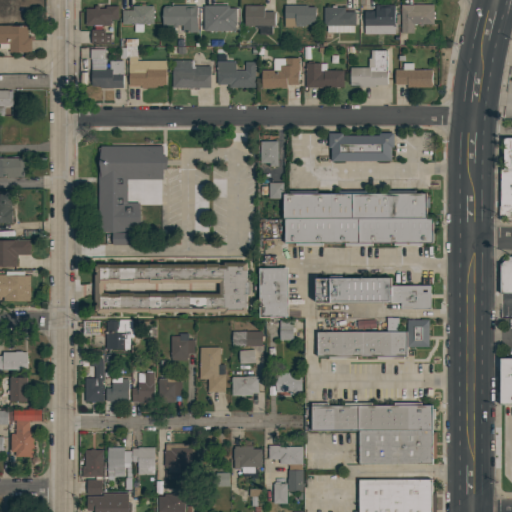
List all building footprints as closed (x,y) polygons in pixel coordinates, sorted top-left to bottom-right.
[(0,22),(0,4),(15,4),(15,22),(0,22)] [(141,6),(141,4),(145,4),(145,5),(153,5),(153,24),(143,24),(143,32),(134,32),(134,24),(121,24),(121,10),(132,10),(132,6),(141,6)] [(433,4),(434,24),(423,24),(423,26),(419,26),(419,24),(413,24),(413,33),(401,33),(400,5),(433,4)] [(196,5),(197,32),(182,32),(182,25),(177,25),(177,27),(172,27),(172,25),(162,25),(162,8),(164,6),(170,6),(171,7),(171,6),(196,5)] [(228,5),(228,8),(235,8),(236,25),(234,25),(235,30),(203,31),(203,6),(228,5)] [(263,5),(264,12),(274,11),(274,25),(271,25),(271,34),(259,35),(259,28),(256,28),(256,26),(245,26),(245,5),(263,5)] [(307,5),(307,7),(315,7),(315,24),(306,24),(306,26),(296,26),(296,27),(284,27),(284,5),(307,5)] [(331,7),(331,5),(336,5),(336,7),(344,7),(344,12),(355,12),(355,26),(353,26),(353,32),(342,32),(342,25),(339,25),(339,27),(334,27),(334,26),(323,26),(323,7),(331,7)] [(364,34),(364,11),(374,11),(374,5),(394,5),(394,34),(364,34)] [(85,25),(85,8),(94,8),(94,6),(99,6),(99,8),(105,8),(105,6),(117,6),(117,19),(110,20),(111,20),(111,23),(110,23),(110,25),(85,25)] [(0,25),(10,25),(10,26),(27,26),(27,38),(31,38),(31,53),(9,53),(9,49),(0,49),(0,25)] [(90,44),(90,30),(104,30),(104,34),(110,34),(110,44),(90,44)] [(166,61),(166,69),(165,69),(165,86),(156,86),(156,87),(140,87),(140,86),(128,86),(128,57),(125,56),(125,38),(137,38),(137,60),(166,61)] [(100,86),(91,86),(91,59),(90,59),(89,49),(105,49),(105,69),(109,68),(109,60),(123,60),(123,75),(122,75),(122,87),(100,88),(100,86)] [(350,68),(367,67),(367,58),(370,58),(370,50),(386,50),(387,85),(375,85),(375,86),(358,87),(358,85),(350,85),(350,68)] [(261,88),(261,70),(273,70),(273,58),(299,58),(299,71),(298,71),(298,85),(286,85),(286,88),(261,88)] [(172,60),(191,60),(191,66),(210,66),(210,88),(192,88),(189,88),(172,88),(172,60)] [(244,62),(254,61),(254,87),(228,88),(228,84),(216,84),(216,62),(228,62),(228,60),(231,60),(231,62),(235,61),(235,70),(244,70),(244,62)] [(305,87),(305,63),(307,63),(307,61),(314,61),(314,63),(326,63),(326,70),(343,70),(343,87),(305,87)] [(402,70),(402,63),(413,63),(413,69),(431,69),(431,87),(407,88),(407,84),(394,84),(394,70),(402,70)] [(0,90),(8,90),(8,91),(12,91),(12,106),(0,106),(0,90)] [(330,147),(328,147),(328,133),(342,132),(342,135),(378,135),(378,132),(393,132),(393,147),(390,147),(390,160),(330,161),(330,147)] [(511,168),(503,169),(503,138),(511,138),(511,168)] [(277,166),(269,166),(269,163),(260,163),(260,141),(277,141),(277,166)] [(162,146),(162,156),(166,156),(166,169),(162,169),(162,179),(126,179),(126,202),(139,202),(139,231),(98,231),(98,147),(100,147),(100,146),(162,146)] [(0,158),(24,158),(24,177),(0,177),(0,158)] [(511,220),(505,220),(505,217),(499,217),(499,191),(500,191),(500,169),(503,169),(511,168),(511,220)] [(282,182),(282,198),(268,198),(268,182),(282,182)] [(282,219),(282,193),(288,193),(288,190),(316,190),(316,192),(337,192),(337,190),(366,190),(366,192),(387,192),(387,190),(415,190),(415,192),(425,192),(425,197),(429,197),(429,208),(426,208),(426,218),(284,219),(282,219)] [(0,191),(10,191),(10,223),(0,223),(0,191)] [(432,218),(432,233),(433,233),(433,240),(432,240),(432,243),(421,243),(421,245),(394,245),(394,243),(372,243),(372,245),(344,245),(344,243),(322,243),(322,245),(295,245),(295,243),(284,243),(284,234),(282,234),(282,222),(284,222),(284,219),(426,218),(432,218)] [(42,230),(42,238),(23,238),(23,230),(42,230)] [(138,232),(138,244),(112,244),(112,232),(138,232)] [(0,240),(29,240),(29,244),(30,245),(30,250),(29,250),(29,255),(17,255),(17,258),(16,258),(16,263),(15,264),(15,266),(0,266),(0,240)] [(511,293),(500,293),(500,263),(501,263),(506,257),(506,256),(511,256),(511,293)] [(205,264),(205,263),(218,263),(218,264),(223,264),(223,262),(246,262),(246,282),(248,282),(248,294),(247,294),(247,314),(224,314),(224,311),(218,311),(218,313),(205,313),(205,312),(108,312),(108,314),(103,314),(103,313),(96,313),(96,311),(95,310),(94,306),(96,304),(96,302),(94,302),(94,274),(96,274),(96,272),(94,271),(94,266),(96,265),(96,264),(205,264)] [(287,317),(259,318),(259,268),(284,268),(284,267),(287,267),(287,317)] [(0,275),(5,275),(5,271),(24,271),(24,275),(30,275),(29,301),(3,301),(3,297),(0,297),(0,275)] [(400,302),(315,303),(315,278),(329,278),(329,275),(341,275),(341,278),(390,278),(390,286),(430,285),(430,309),(400,309),(400,302)] [(105,349),(105,331),(106,331),(106,321),(109,321),(109,319),(131,319),(131,325),(133,325),(133,328),(134,328),(134,337),(129,338),(129,349),(105,349)] [(279,319),(292,319),(292,340),(279,340),(279,319)] [(407,331),(407,320),(428,320),(428,347),(406,347),(406,356),(404,356),(404,359),(377,359),(377,357),(356,357),(356,359),(329,359),(328,357),(316,357),(316,332),(407,331)] [(94,324),(80,324),(81,334),(95,334),(94,324)] [(232,346),(232,331),(261,331),(262,346),(232,346)] [(179,336),(179,333),(188,333),(188,340),(193,340),(193,353),(187,353),(187,358),(186,358),(186,360),(170,361),(170,336),(179,336)] [(274,360),(285,360),(285,344),(274,344),(274,360)] [(219,347),(219,364),(218,364),(218,375),(225,375),(225,392),(207,392),(207,379),(199,379),(199,347),(219,347)] [(254,350),(254,363),(239,364),(238,351),(254,350)] [(15,352),(15,351),(22,351),(22,352),(27,352),(27,369),(18,369),(18,371),(16,371),(16,370),(0,370),(0,356),(2,356),(2,352),(15,352)] [(500,392),(497,392),(496,371),(500,371),(500,358),(511,358),(511,404),(500,405),(500,392)] [(102,381),(101,381),(101,385),(102,385),(102,401),(94,402),(91,402),(84,402),(84,378),(94,378),(94,366),(89,366),(89,359),(102,359),(102,381)] [(137,401),(131,401),(131,388),(137,388),(137,373),(153,373),(153,379),(154,379),(154,403),(137,403),(137,401)] [(290,373),(290,376),(301,376),(301,395),(289,395),(289,392),(275,392),(275,373),(290,373)] [(248,377),(248,376),(255,376),(255,377),(258,377),(258,393),(252,393),(252,395),(243,395),(243,396),(240,396),(240,395),(231,395),(231,377),(248,377)] [(27,377),(27,402),(9,402),(9,394),(8,394),(8,391),(9,391),(9,377),(27,377)] [(174,378),(174,382),(181,382),(181,396),(175,396),(175,402),(158,402),(158,378),(174,378)] [(111,402),(111,401),(105,401),(105,388),(111,388),(111,382),(121,382),(121,379),(128,379),(128,402),(111,402)] [(311,430),(311,403),(328,403),(328,405),(344,405),(344,403),(372,403),(372,405),(394,405),(394,403),(421,403),(421,405),(431,405),(431,409),(434,409),(434,419),(431,419),(432,430),(359,430),(311,430)] [(10,434),(15,434),(15,420),(29,420),(29,431),(33,431),(33,444),(33,457),(15,457),(15,452),(10,452),(10,434)] [(432,430),(432,439),(436,439),(436,462),(432,462),(432,464),(359,464),(359,430),(432,430)] [(183,444),(182,466),(179,466),(179,472),(167,472),(167,468),(165,468),(165,467),(163,467),(164,450),(165,450),(165,444),(183,444)] [(205,463),(205,471),(197,471),(197,445),(207,445),(207,448),(214,448),(214,463),(205,463)] [(302,447),(302,464),(301,464),(301,471),(289,471),(289,465),(286,465),(286,464),(279,464),(279,459),(268,459),(268,445),(281,445),(281,447),(302,447)] [(252,446),(252,449),(261,449),(261,467),(254,467),(254,473),(241,473),(241,467),(240,467),(240,469),(233,469),(233,460),(233,449),(234,449),(234,446),(252,446)] [(123,447),(123,476),(107,476),(107,462),(105,462),(105,459),(107,459),(107,454),(105,454),(105,451),(107,451),(107,447),(123,447)] [(154,447),(154,472),(153,472),(153,474),(137,474),(137,462),(131,462),(131,448),(137,448),(137,447),(154,447)] [(103,476),(82,477),(81,466),(84,466),(84,450),(90,450),(90,449),(95,449),(95,450),(102,450),(103,476)] [(299,492),(299,471),(284,471),(284,493),(299,492)] [(229,473),(229,487),(209,487),(209,478),(215,478),(215,473),(229,473)] [(101,479),(101,492),(100,492),(100,494),(86,494),(86,480),(101,479)] [(358,511),(358,480),(432,480),(432,493),(435,493),(435,511),(358,511)] [(286,503),(273,504),(273,483),(274,483),(274,482),(281,482),(281,483),(286,483),(286,503)] [(260,489),(260,505),(257,505),(257,506),(251,506),(251,496),(248,496),(248,489),(260,489)] [(128,494),(128,503),(131,503),(131,511),(94,511),(94,510),(86,510),(86,496),(102,496),(102,494),(128,494)] [(184,494),(184,511),(157,511),(157,496),(164,496),(164,494),(184,494)]
